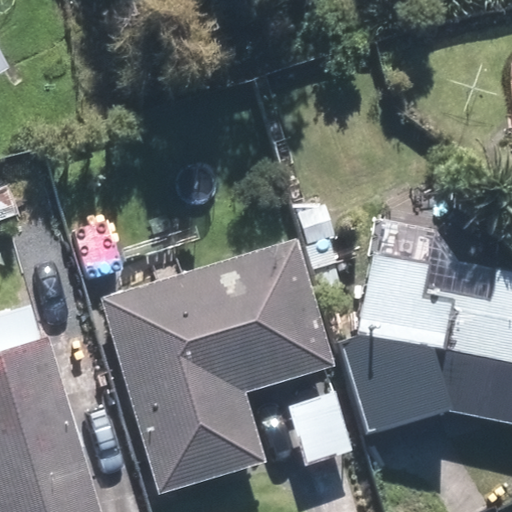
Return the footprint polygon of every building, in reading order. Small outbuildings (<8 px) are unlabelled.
[(0,73),(10,68),(0,51),(0,73)] [(110,216),(67,231),(84,283),(127,268),(110,216)] [(359,336),(342,341),(354,379),(371,432),(443,409),(511,421),(511,270),(459,261),(439,233),(380,222),(359,336)] [(299,242),(105,299),(162,490),(265,459),(245,393),(335,366),(299,242)] [(97,511),(46,339),(0,352),(0,511),(97,511)] [(337,393),(286,410),(306,467),(357,450),(337,393)]
